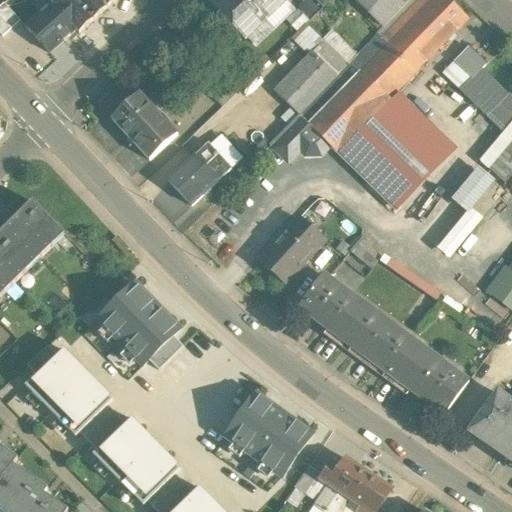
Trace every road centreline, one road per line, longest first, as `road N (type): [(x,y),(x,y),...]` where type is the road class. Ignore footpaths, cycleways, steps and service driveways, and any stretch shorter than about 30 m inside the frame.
road 1 (unclassified): [(41,120),(175,263),(484,511)]
road 2 (residential): [(41,120),(169,0)]
road 3 (residential): [(0,409),(102,511)]
